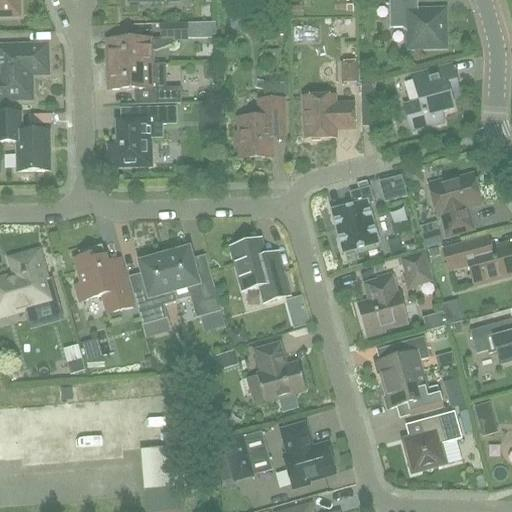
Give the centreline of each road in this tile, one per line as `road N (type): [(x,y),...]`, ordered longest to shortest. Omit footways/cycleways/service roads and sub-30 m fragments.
road 1 (residential): [(511,510),(402,506),(369,489),(296,227),(279,211)]
road 2 (residential): [(279,211),(83,209)]
road 3 (residential): [(83,209),(78,34)]
road 4 (residential): [(511,160),(496,132),(497,53),(482,0)]
